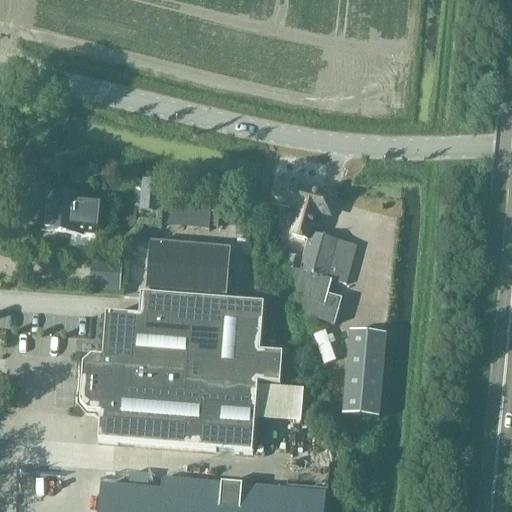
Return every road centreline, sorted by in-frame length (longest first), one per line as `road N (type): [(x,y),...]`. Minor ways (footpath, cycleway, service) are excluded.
road 1 (unclassified): [(0,66),(300,139),(371,148),(511,146)]
road 2 (primary): [(491,511),(511,313)]
